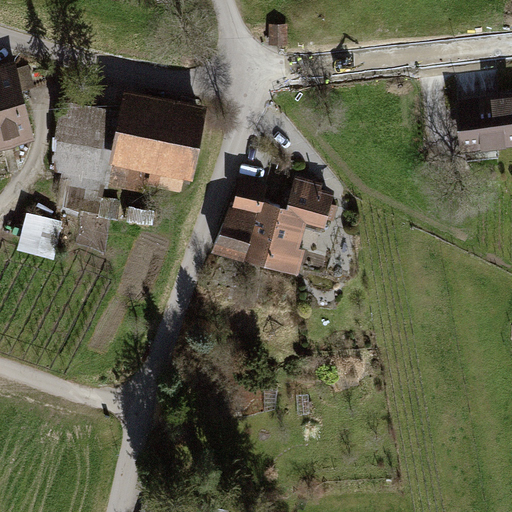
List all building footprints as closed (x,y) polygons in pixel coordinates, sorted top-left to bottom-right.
[(287,24),(269,25),(269,48),(287,48),(287,24)] [(13,61),(0,64),(0,147),(1,152),(37,142),(13,61)] [(65,101),(53,169),(108,178),(111,161),(187,174),(200,102),(119,87),(115,109),(65,101)] [(511,90),(455,96),(460,146),(511,140),(511,90)] [(237,179),(219,250),(295,269),(307,223),(323,227),(333,186),(295,176),(290,193),(237,179)] [(22,247),(48,252),(55,215),(28,211),(22,247)] [(141,511),(210,511),(145,498),(141,511)]
